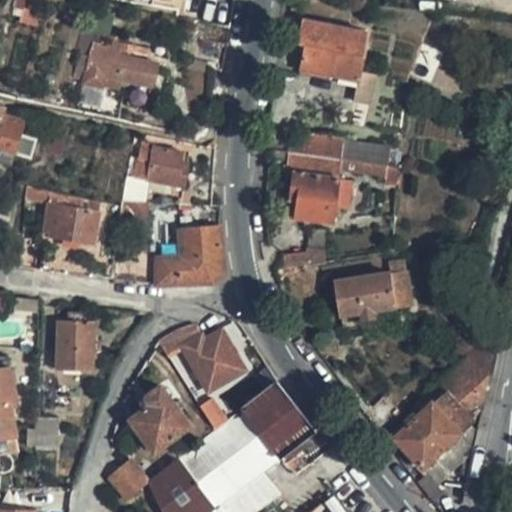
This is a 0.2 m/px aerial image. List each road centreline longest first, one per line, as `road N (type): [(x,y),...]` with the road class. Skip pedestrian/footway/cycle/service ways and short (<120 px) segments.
road 1 (primary): [(261,0),(245,78),(242,161),(256,306)]
road 2 (primary): [(256,306),(407,511)]
road 3 (residential): [(177,309),(133,341),(82,511)]
road 4 (residential): [(0,276),(177,309)]
